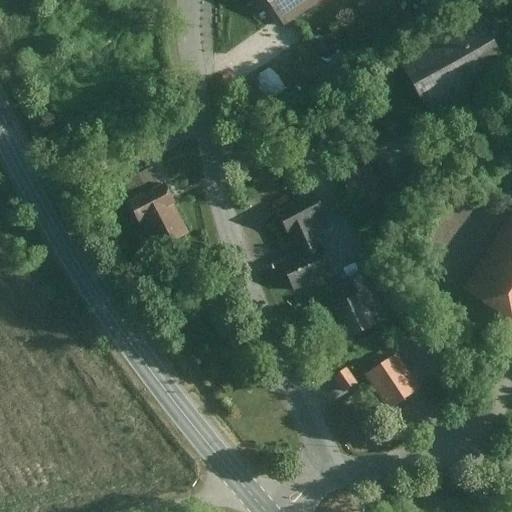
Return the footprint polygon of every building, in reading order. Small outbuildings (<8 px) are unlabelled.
[(253,0),(280,38),(334,0),(253,0)] [(478,23),(401,65),(426,110),(503,68),(478,23)] [(348,171),(365,210),(393,197),(376,159),(348,171)] [(192,233),(160,168),(117,189),(148,254),(192,233)] [(511,225),(463,295),(511,324),(511,225)] [(334,272),(320,245),(279,263),(293,292),(319,280),(334,272)] [(360,295),(334,306),(347,338),(373,328),(360,295)] [(417,390),(393,354),(368,372),(392,407),(417,390)] [(348,391),(359,385),(350,368),(339,374),(348,391)]
